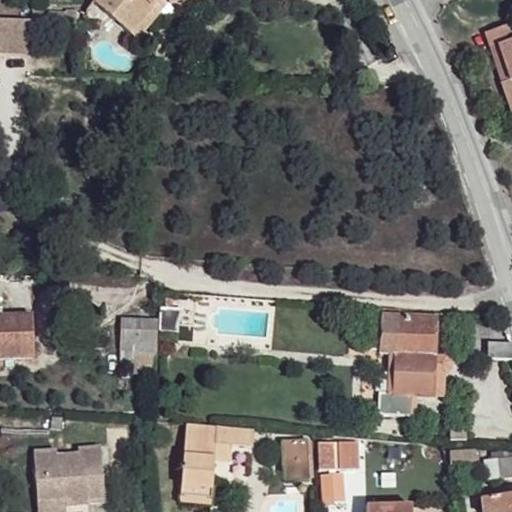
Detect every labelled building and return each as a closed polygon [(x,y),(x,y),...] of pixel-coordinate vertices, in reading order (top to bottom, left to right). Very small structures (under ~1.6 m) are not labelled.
[(162,0),(166,0),(170,7),(189,0),(94,0),(91,3),(130,35),(162,0)] [(137,42),(170,7),(166,0),(162,0),(130,35),(137,42)] [(31,52),(32,23),(0,22),(0,54),(4,54),(6,52),(31,52)] [(511,25),(486,34),(491,49),(500,46),(511,78),(501,81),(508,104),(511,102),(511,25)] [(500,46),(491,49),(501,81),(511,78),(500,46)] [(159,310),(158,321),(158,335),(184,337),(184,310),(159,310)] [(0,360),(35,360),(33,316),(0,316),(0,360)] [(384,318),(381,356),(389,356),(395,356),(396,356),(435,357),(437,320),(384,318)] [(158,335),(158,321),(123,320),(122,353),(157,355),(158,337),(158,335)] [(511,347),(511,345),(488,345),(489,360),(511,360),(511,347)] [(157,355),(134,354),(133,367),(157,367),(157,355)] [(435,357),(396,356),(395,370),(388,373),(387,394),(376,394),(375,416),(411,417),(412,397),(446,398),(446,376),(452,372),(452,364),(447,358),(435,357)] [(395,356),(389,356),(388,373),(395,370),(396,356),(395,356)] [(189,429),(185,488),(216,490),(220,459),(238,460),(239,446),(258,447),(259,434),(189,429)] [(308,441),(282,443),(284,481),(309,480),(308,441)] [(359,469),(358,443),(317,444),(318,470),(359,469)] [(34,456),(40,506),(65,504),(71,503),(71,507),(91,505),(90,501),(104,500),(101,450),(78,452),(79,457),(58,459),(57,454),(34,456)] [(474,453),(449,453),(449,465),(474,464),(474,453)] [(511,457),(499,460),(501,481),(511,479),(511,457)] [(320,475),(321,491),(332,491),(339,490),(338,474),(320,475)] [(216,490),(185,488),(184,503),(215,506),(216,490)] [(332,491),(321,491),(322,507),(332,507),(332,491)] [(483,511),(511,511),(511,496),(482,501),(483,511)]
